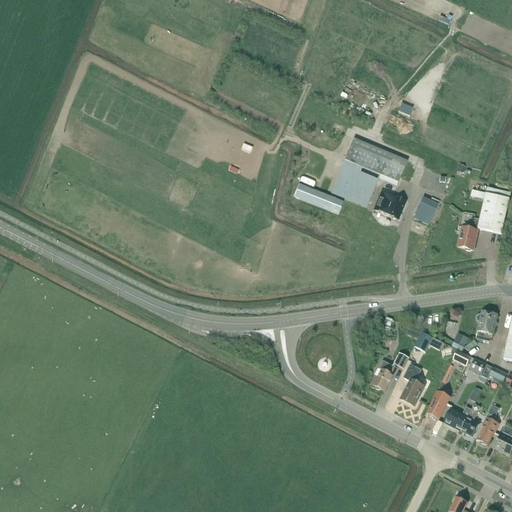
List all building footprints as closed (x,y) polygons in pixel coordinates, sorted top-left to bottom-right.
[(408,162),(354,140),(331,194),(366,208),(379,179),(397,187),(408,162)] [(299,186),(294,198),(299,200),(332,213),(336,201),(304,188),(299,186)] [(487,195),(510,201),(511,194),(488,189),(487,195)] [(382,193),(374,211),(398,221),(406,203),(382,193)] [(487,195),(480,224),(479,230),(502,236),(510,201),(487,195)] [(423,198),(414,219),(430,227),(439,205),(423,198)] [(479,230),(480,224),(474,223),(473,231),(463,229),(458,248),(465,250),(466,252),(471,253),(472,252),(474,252),(479,230)] [(478,319),(478,320),(478,321),(478,322),(479,322),(479,323),(480,324),(478,332),(494,336),(498,316),(482,313),(482,316),(481,316),(480,316),(479,317),(478,318),(478,319)] [(422,334),(415,348),(426,353),(433,339),(430,338),(422,334)] [(459,335),(455,343),(464,348),(468,339),(459,335)] [(466,368),(471,358),(458,351),(453,361),(466,368)] [(373,379),(370,387),(375,389),(376,391),(378,393),(380,392),(385,394),(398,368),(403,371),(409,359),(399,354),(392,368),(388,376),(381,372),(377,381),(373,379)] [(494,369),(487,366),(475,360),(470,372),(481,378),(482,377),(488,380),(494,369)] [(409,383),(400,402),(414,408),(424,388),(415,384),(421,372),(409,366),(403,380),(409,383)] [(494,370),(485,387),(490,389),(495,380),(504,385),(508,376),(504,374),(503,375),(494,370)] [(476,404),(479,396),(481,392),(475,389),(469,401),(476,404)] [(430,411),(428,416),(433,418),(433,420),(437,422),(439,421),(440,422),(451,399),(438,392),(429,410),(430,411)] [(472,411),(462,433),(466,435),(466,437),(470,439),(471,438),(473,439),(479,425),(474,422),(481,409),(475,406),(472,411)] [(462,433),(472,411),(466,408),(462,416),(451,411),(444,424),(446,425),(446,427),(454,431),(456,430),(462,433)] [(485,429),(478,441),(481,443),(482,445),(485,446),(486,445),(488,446),(494,434),(496,435),(501,426),(492,421),(494,417),(490,415),(483,428),(485,429)] [(498,443),(494,450),(507,456),(508,454),(510,456),(511,452),(511,431),(505,428),(502,435),(499,442),(498,441),(497,443),(498,443)] [(457,499),(450,511),(465,511),(464,511),(468,504),(457,499)]
